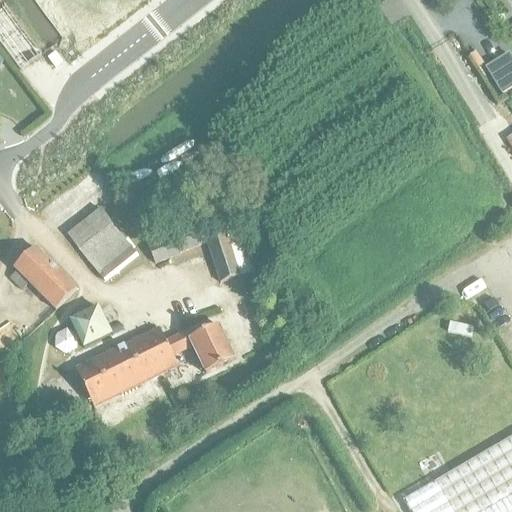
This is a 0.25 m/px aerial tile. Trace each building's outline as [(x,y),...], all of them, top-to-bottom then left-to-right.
[(44,0),(72,35),(110,0),(44,0)] [(6,5),(0,9),(0,41),(22,71),(43,55),(6,5)] [(486,69),(502,94),(511,88),(511,60),(508,55),(486,69)] [(101,213),(68,239),(101,279),(133,253),(101,213)] [(239,225),(204,237),(200,226),(182,233),(176,219),(142,233),(155,264),(207,242),(220,284),(254,273),(239,225)] [(13,269),(55,312),(76,291),(35,248),(13,269)] [(97,308),(70,322),(83,350),(111,336),(97,308)] [(159,329),(76,370),(93,407),(177,367),(171,354),(191,345),(205,375),(234,361),(217,326),(203,333),(200,325),(165,342),(159,329)] [(77,345),(77,343),(77,341),(77,339),(76,337),(75,336),(73,334),(72,333),(70,332),(69,332),(67,331),(65,331),(63,332),(61,332),(60,333),(58,334),(57,336),(56,337),(55,339),(55,341),(54,343),(55,344),(55,346),(56,348),(57,350),(58,351),(60,352),(61,353),(63,354),(65,354),(67,354),(69,354),(70,353),(72,352),(73,351),(75,350),(76,348),(77,346),(77,345)] [(511,511),(511,434),(402,499),(409,511),(511,511)]
